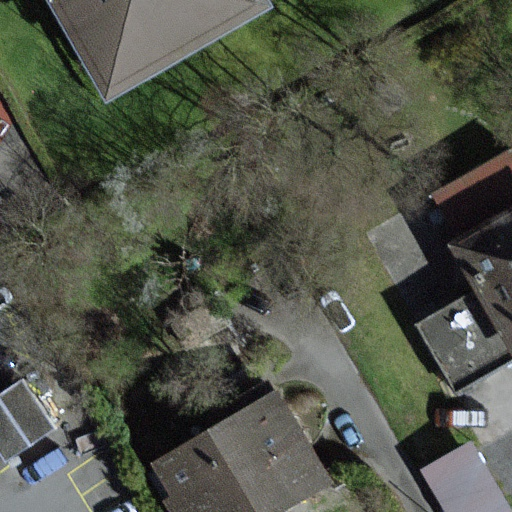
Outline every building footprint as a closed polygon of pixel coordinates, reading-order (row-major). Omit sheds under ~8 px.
[(265,0),(54,0),(109,96),(269,7),(265,0)] [(511,167),(508,161),(442,197),(465,239),(453,246),(479,293),(420,325),(455,388),(511,356),(511,167)] [(19,378),(0,391),(0,452),(6,461),(54,429),(19,378)] [(285,387),(159,464),(188,511),(280,511),(340,476),(285,387)] [(511,511),(511,508),(473,442),(423,471),(447,511),(511,511)]
